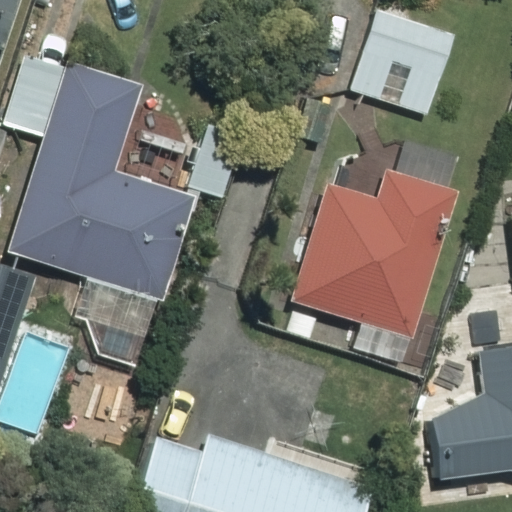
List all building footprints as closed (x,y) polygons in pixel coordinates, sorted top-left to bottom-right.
[(0,0),(0,84),(28,0),(0,0)] [(370,53),(447,79),(462,34),(429,23),(427,27),(383,13),(370,53)] [(78,62),(14,253),(169,303),(202,197),(122,172),(150,85),(78,62)] [(327,143),(338,107),(312,100),(302,136),(327,143)] [(198,188),(229,196),(246,133),(217,125),(198,188)] [(298,302),(420,338),(467,193),(394,169),(385,197),(336,183),(298,302)] [(0,399),(39,275),(0,262),(0,399)] [(320,320),(291,309),(285,328),(314,339),(320,320)] [(135,511),(371,511),(379,487),(213,434),(206,454),(158,439),(135,511)]
